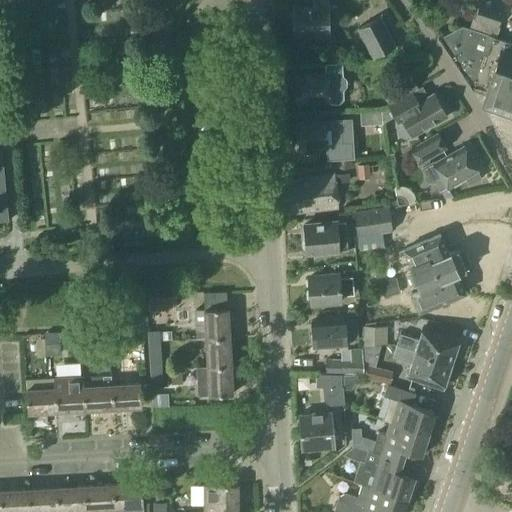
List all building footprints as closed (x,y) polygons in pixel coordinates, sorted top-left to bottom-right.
[(293,7),(294,35),(314,34),(314,37),(328,37),(328,22),(337,21),(337,6),(328,6),(327,0),(324,0),(313,0),(314,7),(293,7)] [(469,28),(496,37),(500,27),(498,26),(503,12),(479,4),(475,19),(472,18),(469,28)] [(357,28),(373,58),(395,46),(380,16),(357,28)] [(496,37),(469,28),(462,26),(438,39),(473,91),(486,95),(483,105),(511,114),(511,53),(504,51),(508,41),(496,37)] [(295,75),(297,102),(325,100),(330,105),(337,104),(342,99),(342,91),(345,86),(345,79),(341,75),(340,65),(324,66),(324,73),(295,75)] [(414,87),(407,76),(381,92),(388,102),(414,87)] [(388,106),(395,117),(400,114),(413,136),(447,116),(434,94),(413,105),(407,95),(388,106)] [(381,123),(380,110),(359,112),(360,124),(381,123)] [(298,123),(301,161),(317,160),(316,146),(327,145),(327,143),(338,142),(337,130),(326,131),(325,121),(298,123)] [(411,148),(420,163),(446,148),(438,133),(411,148)] [(423,168),(431,183),(442,177),(448,187),(478,170),(464,147),(447,157),(446,155),(423,168)] [(0,151),(0,221),(9,221),(7,205),(4,205),(3,195),(6,195),(1,151),(0,151)] [(343,173),(286,180),(290,211),(339,206),(338,202),(346,201),(343,173)] [(357,236),(382,233),(392,231),(388,206),(353,211),(357,236)] [(303,226),(306,252),(346,249),(344,223),(336,224),(336,223),(303,226)] [(382,233),(357,236),(359,251),(384,247),(382,233)] [(403,250),(412,270),(447,255),(438,235),(403,250)] [(420,289),(455,274),(464,270),(456,251),(447,255),(412,270),(413,273),(408,275),(413,287),(418,285),(420,289)] [(308,278),(310,304),(327,302),(327,305),(341,304),(341,297),(353,296),(351,277),(339,278),(339,273),(325,274),(325,277),(308,278)] [(455,274),(420,289),(421,291),(411,295),(418,313),(464,293),(455,274)] [(384,298),(396,294),(391,279),(380,282),(384,298)] [(148,298),(149,311),(173,310),(172,296),(148,298)] [(206,339),(229,338),(227,309),(196,310),(198,339),(206,339)] [(358,309),(350,310),(350,318),(359,318),(358,309)] [(311,320),(313,348),(346,345),(345,341),(358,340),(356,320),(344,321),(344,318),(311,320)] [(361,326),(362,344),(385,344),(385,326),(361,326)] [(396,346),(450,362),(458,338),(422,327),(418,340),(400,334),(396,346)] [(140,329),(133,329),(133,342),(141,341),(140,329)] [(80,331),(81,356),(98,356),(96,330),(80,331)] [(101,331),(101,341),(115,340),(115,330),(101,331)] [(148,331),(149,342),(161,342),(160,331),(148,331)] [(44,344),(58,343),(58,334),(44,334),(44,344)] [(206,339),(207,368),(231,367),(229,338),(206,339)] [(115,340),(101,341),(102,351),(116,350),(115,340)] [(149,342),(150,372),(162,371),(161,342),(149,342)] [(59,353),(58,343),(44,344),(45,354),(59,353)] [(450,362),(396,346),(393,357),(412,362),(408,376),(443,387),(450,362)] [(97,367),(102,371),(108,364),(101,358),(97,363),(97,367)] [(326,374),(341,374),(350,373),(361,373),(361,360),(350,360),(326,359),(326,374)] [(364,376),(390,383),(393,372),(368,365),(364,376)] [(231,367),(207,368),(196,369),(197,382),(208,382),(209,396),(232,394),(231,367)] [(162,371),(150,372),(151,381),(163,380),(162,371)] [(183,373),(171,374),(172,385),(183,384),(183,373)] [(341,374),(326,374),(316,374),(316,387),(341,388),(341,374)] [(83,387),(84,410),(114,408),(112,385),(112,376),(111,376),(103,377),(103,385),(83,387)] [(53,379),(54,388),(55,411),(84,410),(83,387),(83,377),(53,379)] [(112,385),(114,408),(141,406),(140,383),(112,385)] [(392,422),(428,433),(435,412),(412,405),(416,394),(387,384),(383,396),(391,399),(384,420),(392,422)] [(55,411),(54,388),(26,390),(27,413),(55,411)] [(152,407),(168,406),(167,394),(152,395),(152,407)] [(299,416),(303,450),(335,446),(331,412),(299,416)] [(372,451),(395,459),(398,448),(421,455),(428,433),(392,422),(388,434),(379,431),(375,442),(372,451)] [(372,451),(375,442),(366,439),(363,449),(368,450),(372,451)] [(378,464),(371,487),(407,499),(414,477),(391,470),(395,459),(372,451),(368,450),(365,460),(378,464)] [(114,508),(113,511),(143,511),(143,506),(142,497),(142,483),(112,485),(114,508)] [(203,484),(203,511),(237,511),(237,484),(203,484)] [(402,511),(407,499),(371,487),(360,484),(356,498),(343,494),(337,498),(333,511),(335,511),(402,511)] [(83,487),(84,510),(114,508),(112,485),(83,487)] [(83,487),(56,488),(58,511),(84,510),(83,487)] [(58,511),(56,488),(28,490),(29,511),(57,511),(58,511)] [(1,491),(1,511),(29,511),(28,490),(1,491)] [(154,503),(153,511),(166,511),(166,503),(154,503)]
